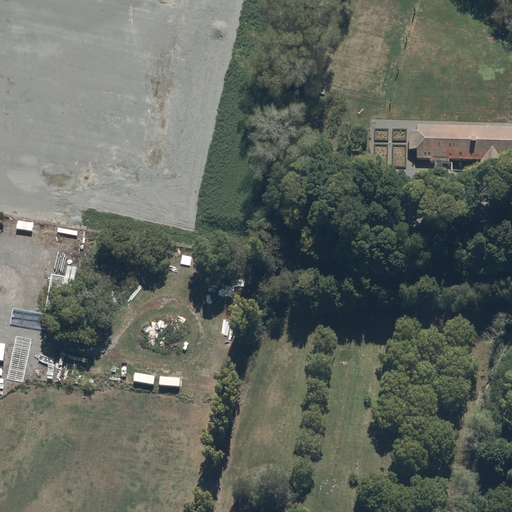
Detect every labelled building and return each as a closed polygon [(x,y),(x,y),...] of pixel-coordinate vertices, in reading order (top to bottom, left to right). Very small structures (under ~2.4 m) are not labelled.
[(511,130),(418,129),(417,136),(409,136),(409,153),(417,153),(417,162),(428,162),(428,164),(435,164),(435,175),(426,174),(425,207),(455,208),(455,176),(442,176),(443,163),(481,163),(481,176),(504,177),(504,164),(511,163),(511,130)] [(422,173),(390,173),(389,201),(402,201),(402,202),(409,202),(409,201),(422,201),(422,173)] [(0,231),(9,233),(11,221),(0,219),(0,220),(0,231)] [(40,237),(42,228),(22,224),(20,234),(40,237)] [(42,228),(40,237),(61,241),(63,232),(42,228)] [(76,238),(66,236),(63,250),(73,251),(76,238)] [(73,252),(63,251),(58,283),(68,284),(73,252)] [(0,277),(0,288),(18,289),(19,278),(0,277)] [(130,296),(120,283),(114,287),(125,300),(130,296)] [(0,290),(0,303),(13,304),(13,291),(0,290)] [(0,307),(0,319),(18,322),(19,309),(0,307)] [(62,357),(51,354),(49,366),(44,366),(43,375),(44,375),(44,379),(46,380),(46,378),(59,380),(62,357)] [(71,384),(73,364),(64,363),(62,383),(71,384)] [(98,366),(90,366),(82,365),(81,372),(78,372),(77,384),(88,385),(97,386),(98,366)] [(26,372),(7,372),(6,380),(17,380),(17,379),(26,380),(26,372)]
